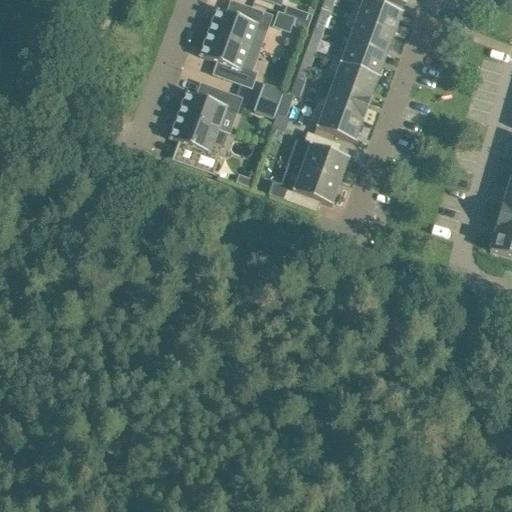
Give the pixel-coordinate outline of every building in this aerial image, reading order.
[(327,0),(324,0),(321,10),(328,13),(332,2),(327,0)] [(362,2),(363,2),(358,15),(349,14),(347,20),(394,37),(393,37),(400,16),(402,17),(402,15),(362,0),(362,2)] [(271,18),(230,3),(225,15),(216,11),(208,35),(247,49),(254,29),(265,33),(271,18)] [(328,13),(321,10),(317,22),(324,24),(328,13)] [(295,20),(309,25),(311,18),(298,13),(295,20)] [(309,25),(295,20),(292,29),(305,33),(309,25)] [(344,25),(352,31),(348,44),(347,44),(386,59),(386,58),(385,58),(393,38),(394,37),(347,20),(344,25)] [(212,76),(250,91),(256,75),(240,69),(247,49),(208,35),(199,58),(216,64),(212,76)] [(309,42),(305,53),(313,56),(317,45),(309,42)] [(346,45),(347,45),(342,58),(333,57),(331,63),(378,80),(379,80),(377,79),(385,59),(386,59),(347,44),(346,45)] [(313,56),(305,53),(301,65),(309,67),(313,56)] [(329,68),(337,74),(332,87),(331,87),(370,102),(371,101),(369,100),(377,80),(378,81),(378,80),(331,63),(329,68)] [(241,100),(200,85),(195,97),(186,94),(177,117),(217,132),(224,112),(235,116),(241,100)] [(290,96),(297,99),(301,88),(294,85),(290,96)] [(264,86),(259,100),(278,107),(282,95),(283,93),(264,86)] [(331,88),(327,101),(317,100),(315,106),(363,123),(370,102),(331,87),(331,88)] [(289,97),(284,95),(282,100),(276,116),(276,117),(285,121),(288,111),(292,98),(289,97)] [(259,100),(253,115),(273,122),(275,116),(278,107),(259,100)] [(355,144),(354,144),(361,123),(362,124),(363,123),(315,106),(313,111),(321,117),(316,130),(315,129),(314,131),(354,145),(355,144)] [(178,144),(172,162),(212,177),(218,161),(219,157),(215,148),(211,146),(217,132),(177,117),(169,141),(178,144)] [(272,129),(283,134),(288,122),(285,121),(276,117),(272,129)] [(300,170),(340,185),(340,184),(339,184),(347,162),(348,162),(349,161),(329,154),(332,144),(307,134),(303,145),(308,147),(309,148),(301,170),(300,170)] [(286,190),(282,202),(307,211),(311,201),(321,205),(331,209),(332,208),(330,207),(338,185),(339,185),(340,185),(300,170),(300,171),(301,171),(300,172),(293,192),(292,192),(286,190)] [(235,185),(249,190),(251,182),(238,177),(235,185)] [(511,187),(508,186),(502,207),(501,207),(501,208),(511,211),(511,187)] [(511,211),(501,208),(494,230),(511,235),(511,211)] [(511,235),(494,230),(494,231),(495,231),(489,253),(511,259),(511,235)]
